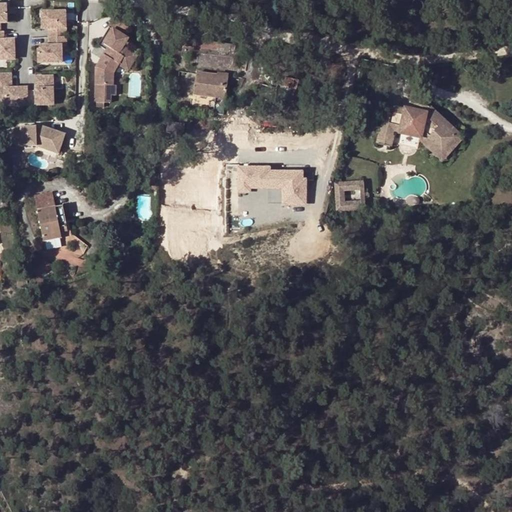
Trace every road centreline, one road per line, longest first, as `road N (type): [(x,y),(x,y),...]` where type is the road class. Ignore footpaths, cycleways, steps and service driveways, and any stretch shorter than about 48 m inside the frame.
road 1 (unclassified): [(511,53),(411,59),(357,52),(125,0)]
road 2 (track): [(177,511),(186,471),(217,447),(238,466),(297,485),(428,471),(456,481),(491,511)]
